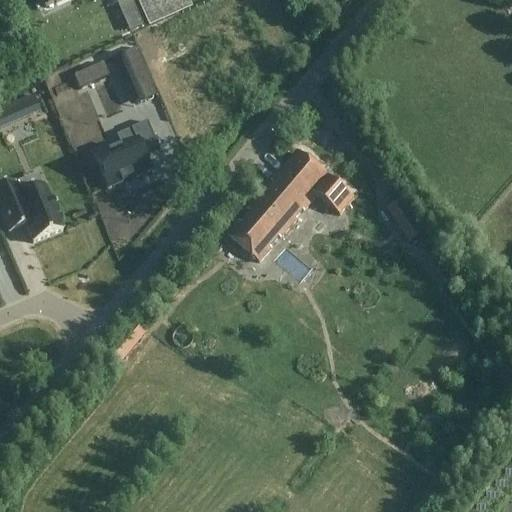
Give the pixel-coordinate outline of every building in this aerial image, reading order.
[(41,0),(45,9),(64,0),(41,0)] [(131,0),(121,0),(115,3),(128,34),(144,28),(131,0)] [(137,50),(113,60),(124,87),(148,77),(137,50)] [(103,65),(73,78),(78,91),(108,78),(103,65)] [(122,148),(94,160),(107,192),(151,173),(144,156),(159,150),(148,124),(117,137),(122,148)] [(238,222),(226,236),(260,265),(318,198),(340,216),(352,202),(296,154),(247,212),(252,216),(243,227),(238,222)] [(62,232),(43,188),(19,198),(13,184),(0,189),(0,214),(7,230),(23,223),(33,245),(62,232)] [(284,316),(263,298),(245,319),(266,337),(284,316)]
